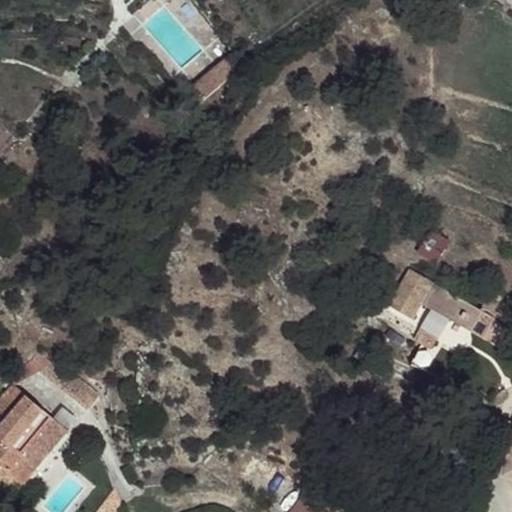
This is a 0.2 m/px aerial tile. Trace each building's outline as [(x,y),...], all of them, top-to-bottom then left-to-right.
[(244,64),(231,52),(196,83),(208,96),(244,64)] [(439,265),(447,238),(426,231),(417,258),(439,265)] [(426,276),(411,266),(395,293),(409,304),(426,276)] [(462,303),(440,289),(431,307),(487,339),(501,317),(495,313),(467,296),(462,303)] [(409,304),(395,293),(386,306),(402,315),(409,304)] [(511,301),(507,299),(495,313),(501,317),(511,322),(511,301)] [(511,328),(511,322),(501,317),(487,339),(511,353),(511,352),(511,334),(509,333),(511,328)] [(42,390),(25,379),(9,405),(24,417),(42,390)] [(83,421),(42,390),(24,417),(0,449),(0,467),(29,488),(41,475),(35,471),(46,456),(55,463),(83,421)] [(55,463),(46,456),(35,471),(41,475),(45,479),(55,463)] [(287,511),(331,511),(332,511),(295,495),(287,511)]
